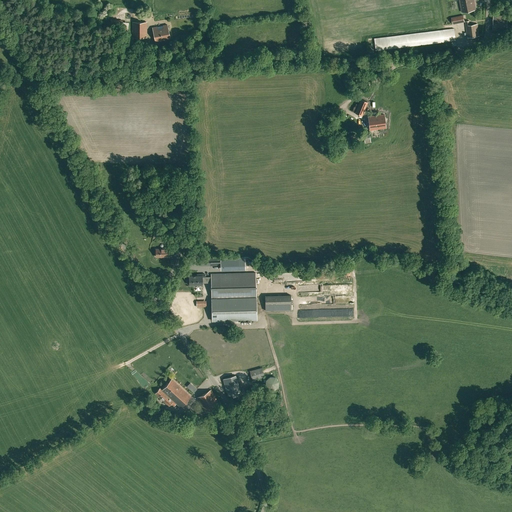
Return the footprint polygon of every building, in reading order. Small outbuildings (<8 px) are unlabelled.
[(476,9),(473,0),(459,0),(462,12),(476,9)] [(498,27),(507,28),(508,15),(494,14),(493,30),(497,30),(498,27)] [(463,15),(456,16),(457,23),(465,22),(463,15)] [(111,19),(110,27),(122,29),(123,21),(123,20),(111,19)] [(479,36),(477,24),(470,25),(469,21),(465,21),(468,37),(479,36)] [(147,37),(147,22),(133,22),(133,37),(147,37)] [(170,39),(167,25),(153,27),(156,42),(170,39)] [(373,38),(375,51),(451,41),(451,43),(454,42),(454,41),(455,41),(454,29),(373,38)] [(360,98),(358,105),(356,104),(352,111),(362,116),(368,102),(360,98)] [(368,117),(370,130),(386,128),(384,114),(368,117)] [(344,138),(343,138),(338,140),(340,144),(345,143),(347,142),(348,143),(358,140),(355,134),(344,138)] [(160,249),(156,249),(156,256),(163,256),(163,257),(169,257),(169,248),(160,248),(160,249)] [(220,258),(200,259),(200,266),(220,265),(220,258)] [(221,266),(221,270),(245,270),(245,258),(221,258),(221,262),(221,266)] [(211,274),(211,277),(205,277),(205,274),(199,274),(199,276),(189,276),(189,285),(202,284),(202,282),(211,282),(213,321),(257,319),(255,272),(211,274)] [(291,295),(265,295),(265,311),(291,310),(291,295)] [(252,380),(264,377),(262,367),(249,371),(252,380)] [(276,377),(270,376),(266,379),(265,384),(269,389),(274,389),(278,386),(279,381),(276,377)] [(191,396),(172,379),(162,390),(160,388),(155,393),(169,405),(171,403),(173,406),(176,403),(181,407),(191,396)] [(211,389),(197,397),(206,412),(219,404),(211,389)]
